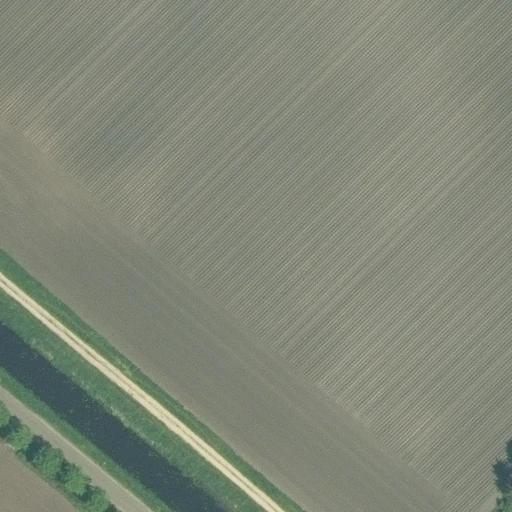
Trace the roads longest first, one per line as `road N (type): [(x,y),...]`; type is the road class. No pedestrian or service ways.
road 1 (track): [(272,511),(0,286)]
road 2 (unclassified): [(132,511),(0,402)]
